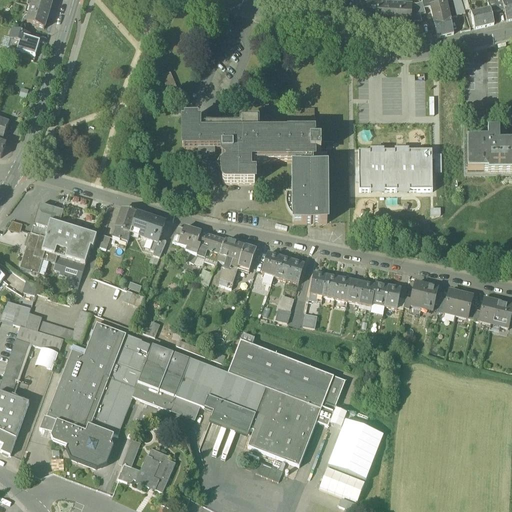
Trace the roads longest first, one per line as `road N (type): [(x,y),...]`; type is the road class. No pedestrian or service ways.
road 1 (residential): [(15,175),(231,234),(511,295)]
road 2 (residential): [(251,8),(371,54),(511,33)]
road 3 (residential): [(71,0),(15,175)]
